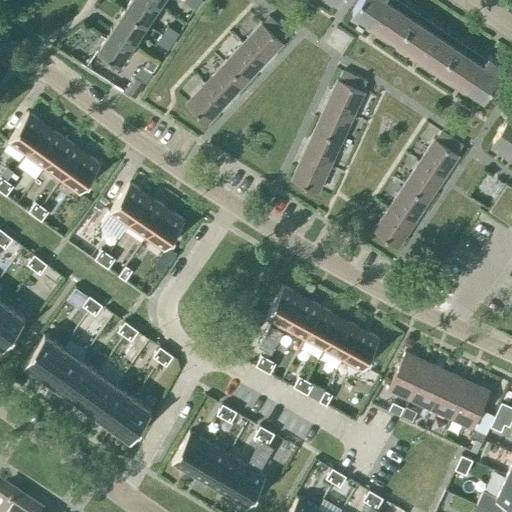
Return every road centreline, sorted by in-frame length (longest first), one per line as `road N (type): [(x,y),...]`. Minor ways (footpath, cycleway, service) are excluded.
road 1 (residential): [(447,331),(286,248),(202,194),(0,41)]
road 2 (unknown): [(230,212),(172,297),(171,332),(185,369),(119,485)]
road 3 (residential): [(156,511),(0,398)]
